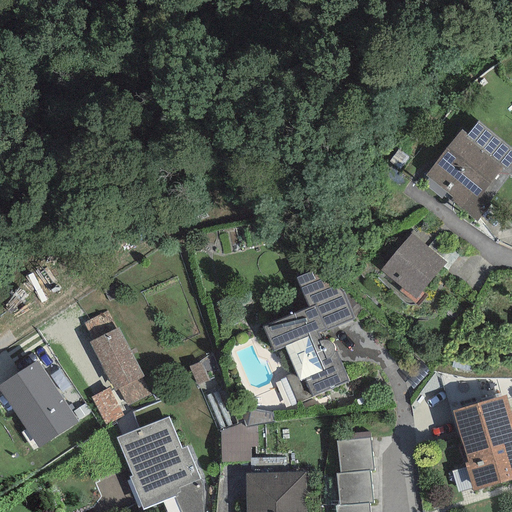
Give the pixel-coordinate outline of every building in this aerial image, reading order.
[(511,148),(480,122),(468,136),(463,132),(424,178),(478,223),(491,208),(489,207),(511,181),(511,148)] [(447,265),(412,237),(382,274),(417,302),(447,265)] [(308,308),(263,328),(275,355),(287,349),(302,383),(308,381),(316,399),(350,384),(337,354),(335,348),(333,344),(329,342),(325,342),(322,342),(319,336),(354,320),(331,267),(297,282),(308,308)] [(106,313),(86,324),(97,344),(92,346),(117,394),(121,392),(128,405),(150,393),(144,380),(146,379),(120,330),(116,332),(106,313)] [(41,364),(0,390),(40,452),(81,426),(41,364)] [(456,412),(489,404),(485,386),(452,393),(456,412)] [(116,393),(97,400),(107,424),(125,417),(116,393)] [(511,490),(511,397),(460,414),(476,464),(472,465),(482,500),(511,490)] [(169,421),(119,442),(136,481),(134,483),(146,511),(176,499),(181,511),(204,511),(204,487),(188,449),(183,451),(169,421)] [(261,466),(261,432),(227,432),(227,465),(261,466)] [(347,443),(338,444),(342,476),(337,476),(341,508),(336,509),(335,511),(371,511),(371,506),(375,506),(371,473),(375,473),(370,434),(346,437),(347,443)] [(307,511),(307,473),(251,475),(252,511),(307,511)]
